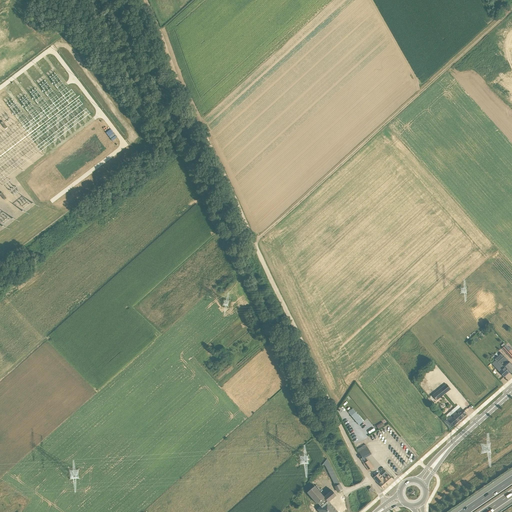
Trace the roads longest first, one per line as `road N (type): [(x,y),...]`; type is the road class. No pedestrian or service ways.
road 1 (track): [(105,0),(129,34),(342,484)]
road 2 (track): [(357,460),(142,0)]
road 3 (track): [(253,243),(511,10)]
